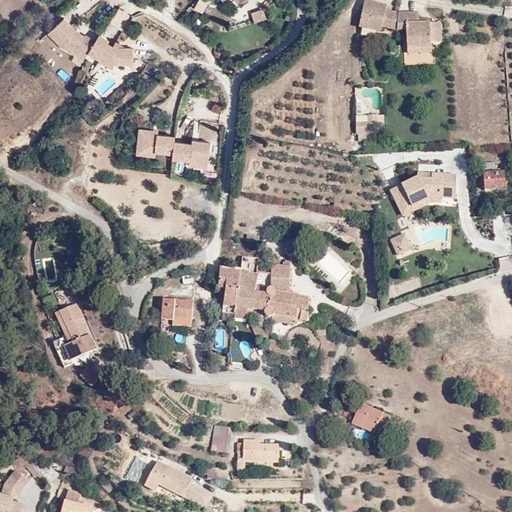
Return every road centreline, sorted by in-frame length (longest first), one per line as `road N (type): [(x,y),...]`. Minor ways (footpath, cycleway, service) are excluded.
road 1 (unclassified): [(312,435),(270,381),(190,379),(166,367),(146,341),(142,302),(154,286),(212,252),(219,237),(232,110),(230,84),(204,44),(136,4)]
road 2 (unclassified): [(312,435),(350,325),(511,274)]
